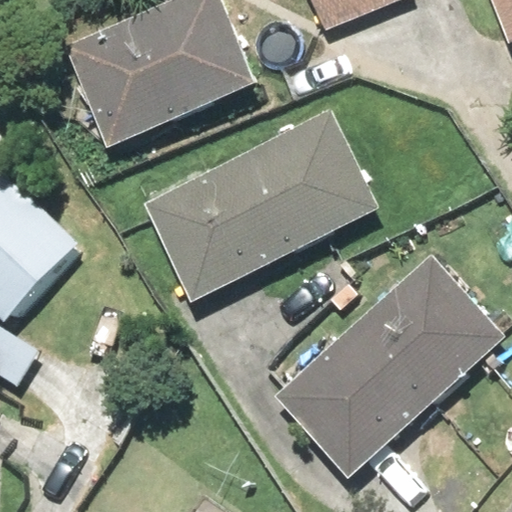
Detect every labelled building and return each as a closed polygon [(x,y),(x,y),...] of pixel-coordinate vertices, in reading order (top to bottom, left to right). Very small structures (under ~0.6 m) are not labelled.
[(211,0),(84,54),(126,151),(280,86),(243,0),(211,0)] [(322,0),(337,37),(433,0),(322,0)] [(160,205),(208,305),(399,215),(351,115),(160,205)] [(0,144),(0,305),(26,330),(107,247),(0,144)] [(365,485),(511,347),(511,327),(446,257),(289,404),(365,485)] [(0,331),(0,378),(28,394),(48,358),(0,331)]
